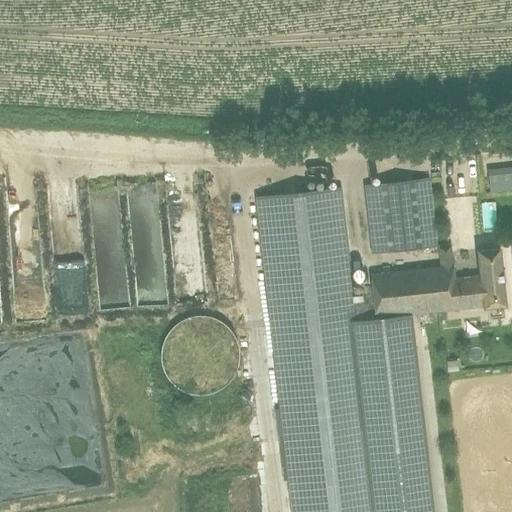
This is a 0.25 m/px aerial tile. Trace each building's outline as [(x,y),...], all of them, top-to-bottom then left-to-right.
[(142,213),(158,212),(153,152),(145,152),(143,130),(135,130),(142,213)] [(360,175),(371,244),(433,234),(422,166),(360,175)] [(92,213),(117,212),(116,171),(91,172),(92,213)] [(339,188),(255,197),(291,511),(375,511),(354,320),(482,306),(482,308),(505,306),(499,247),(476,250),(478,275),(453,278),(449,244),(438,246),(440,267),(370,274),(372,292),(351,294),(339,188)] [(12,256),(39,255),(38,233),(11,234),(12,256)] [(214,339),(175,326),(165,358),(174,361),(171,370),(202,379),(214,339)] [(380,372),(380,388),(391,388),(391,372),(380,372)]
